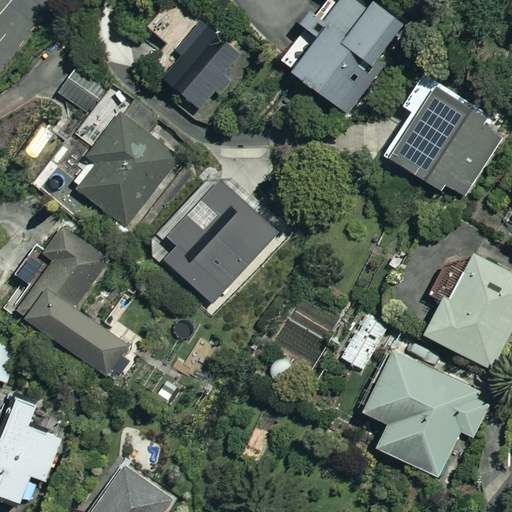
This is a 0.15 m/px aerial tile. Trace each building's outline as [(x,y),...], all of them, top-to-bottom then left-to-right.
[(330,0),(285,66),(303,78),(301,81),(351,115),(410,28),(379,7),(375,13),(356,0),(330,0)] [(253,62),(208,27),(184,57),(188,61),(170,84),(200,109),(195,116),(204,123),(253,62)] [(111,88),(86,66),(62,94),(87,116),(111,88)] [(505,139),(424,88),(408,113),(417,118),(391,160),(463,206),(505,139)] [(182,159),(107,101),(54,169),(130,228),(182,159)] [(51,257),(38,248),(18,277),(26,283),(9,306),(110,378),(132,347),(81,311),(115,264),(69,231),(51,257)] [(511,339),(511,275),(481,260),(473,276),(452,265),(435,299),(450,307),(433,341),(496,372),(511,339)] [(339,313),(303,294),(294,311),(330,330),(339,313)] [(391,329),(370,317),(345,361),(367,373),(391,329)] [(24,354),(0,346),(0,381),(14,386),(24,354)] [(495,399),(398,353),(380,391),(384,393),(372,419),(396,430),(385,454),(442,480),(465,431),(477,437),(495,399)] [(45,408),(21,399),(15,415),(0,409),(0,497),(29,508),(40,479),(52,484),(67,442),(36,431),(45,408)] [(169,511),(178,499),(126,467),(98,511),(169,511)]
